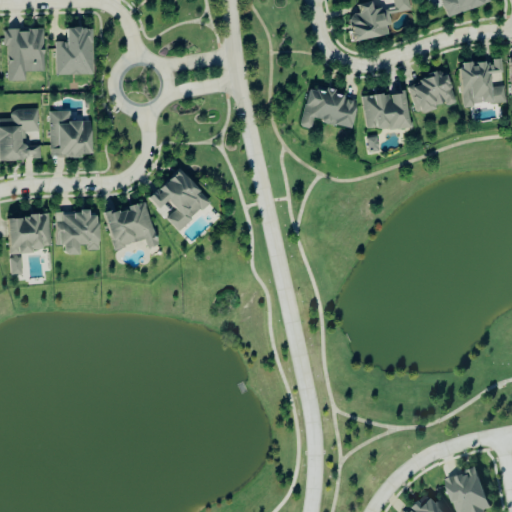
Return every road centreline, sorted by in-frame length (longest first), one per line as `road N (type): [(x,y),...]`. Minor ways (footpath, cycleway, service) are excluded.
road 1 (tertiary): [(232,0),(247,123),(311,412),(308,511)]
road 2 (residential): [(0,195),(131,179),(147,151),(146,113)]
road 3 (residential): [(333,55),(373,69),(458,38),(511,33)]
road 4 (residential): [(0,6),(107,8),(127,23),(138,59)]
road 5 (residential): [(511,433),(445,446),(385,488),(369,511)]
road 6 (residential): [(158,66),(138,59),(120,68),(113,88),(122,106),(146,113),(160,104),(167,85),(158,66)]
